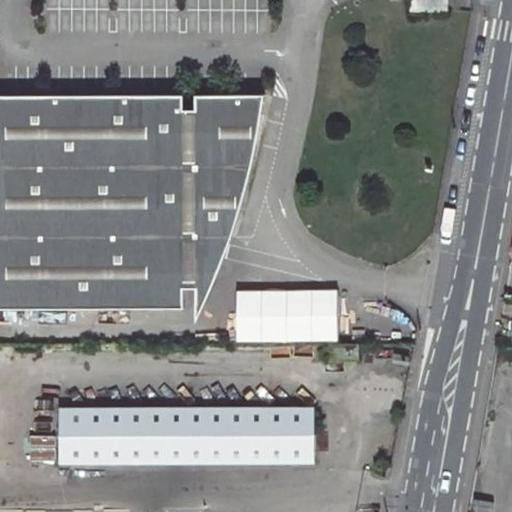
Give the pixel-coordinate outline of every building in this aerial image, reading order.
[(413,0),(413,10),(440,11),(440,0),(413,0)] [(0,300),(182,300),(182,280),(182,228),(230,228),(238,197),(244,164),(248,125),(249,93),(213,93),(213,108),(198,108),(184,108),(184,93),(0,93),(0,300)] [(213,108),(213,93),(198,93),(198,108),(213,108)] [(230,228),(182,228),(182,280),(194,281),(194,316),(206,292),(216,269),(230,228)] [(335,341),(335,291),(234,292),(234,341),(335,341)] [(333,344),(333,361),(363,361),(364,344),(333,344)] [(58,411),(59,465),(309,461),(310,406),(58,411)]
